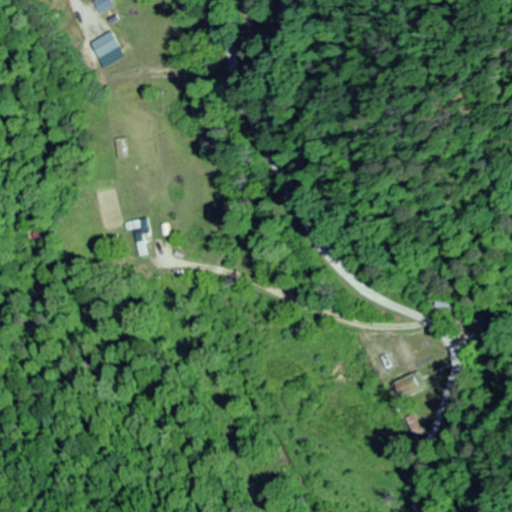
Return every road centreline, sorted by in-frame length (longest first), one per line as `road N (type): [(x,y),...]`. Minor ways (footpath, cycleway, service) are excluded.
road 1 (residential): [(470,511),(455,451),(459,370),(450,344),(438,328),(365,289),(330,252),(240,83),(224,0)]
road 2 (residential): [(459,370),(435,425),(419,511)]
